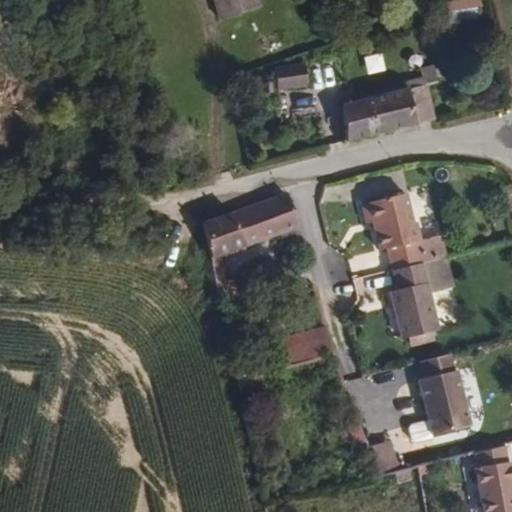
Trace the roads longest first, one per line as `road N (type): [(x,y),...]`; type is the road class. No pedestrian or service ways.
road 1 (track): [(254,200),(146,215),(0,211)]
road 2 (residential): [(316,181),(365,377)]
road 3 (residential): [(511,135),(316,181)]
